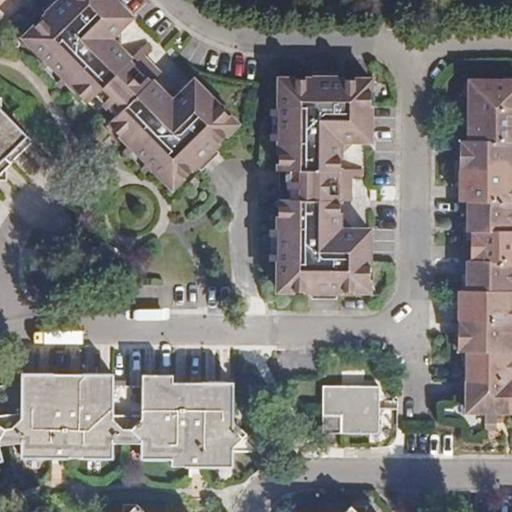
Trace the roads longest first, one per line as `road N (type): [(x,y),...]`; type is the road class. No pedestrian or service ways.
road 1 (residential): [(0,326),(417,327)]
road 2 (residential): [(418,38),(417,327)]
road 3 (residential): [(511,470),(297,471),(271,481),(250,511)]
road 4 (residential): [(183,0),(240,29),(418,38)]
